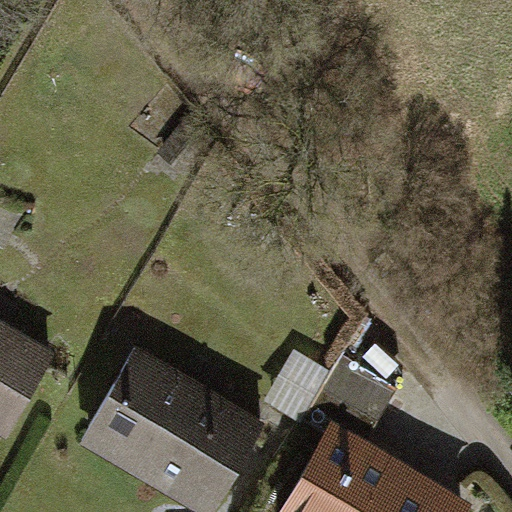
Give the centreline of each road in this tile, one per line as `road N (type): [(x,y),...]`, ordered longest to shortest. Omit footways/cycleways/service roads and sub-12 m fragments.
road 1 (track): [(141,0),(406,345)]
road 2 (residential): [(511,454),(406,345)]
